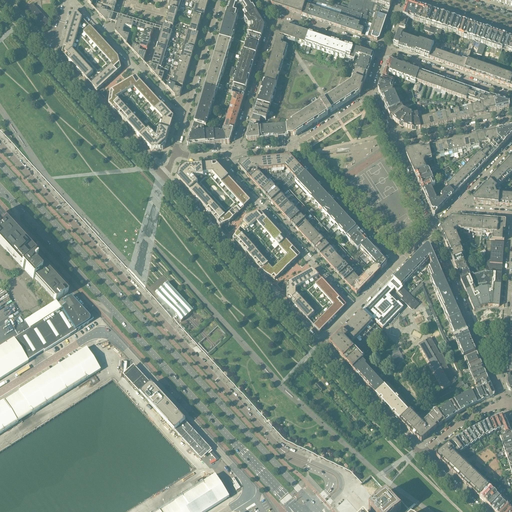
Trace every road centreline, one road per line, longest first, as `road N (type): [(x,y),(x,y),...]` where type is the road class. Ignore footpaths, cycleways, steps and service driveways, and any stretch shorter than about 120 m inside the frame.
road 1 (secondary): [(312,505),(0,164)]
road 2 (secondary): [(0,189),(297,511)]
road 3 (residential): [(277,446),(0,143)]
road 4 (unclassified): [(0,392),(106,332),(249,487)]
road 5 (residential): [(317,346),(165,179)]
road 6 (residential): [(355,307),(228,170),(230,154)]
road 7 (residential): [(498,387),(430,229)]
road 8 (residential): [(498,387),(511,217)]
road 9 (residential): [(165,179),(52,54)]
road 10 (residential): [(183,121),(73,0)]
road 11 (residential): [(290,148),(397,264)]
road 12 (residential): [(317,346),(421,454)]
road 13 (residential): [(233,154),(272,21)]
road 14 (residential): [(511,96),(383,50)]
road 15 (residential): [(183,121),(219,0)]
road 16 (residential): [(394,145),(511,117)]
